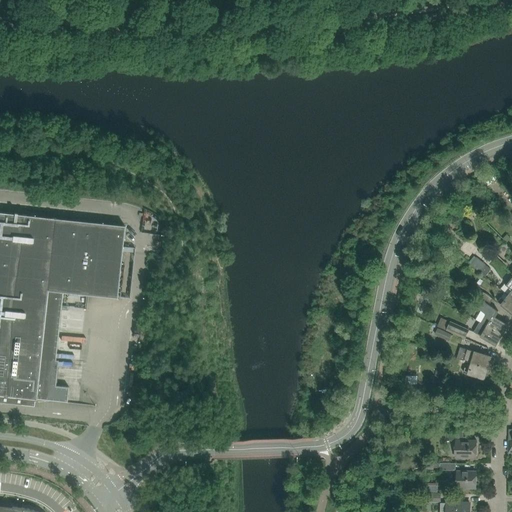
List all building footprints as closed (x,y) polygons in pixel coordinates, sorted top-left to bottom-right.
[(125,226),(115,225),(0,212),(0,395),(22,397),(36,399),(37,399),(67,402),(69,387),(55,385),(58,360),(55,360),(63,292),(117,297),(125,226)] [(486,264),(477,257),(471,264),(485,276),(491,269),(486,265),(486,264)] [(479,297),(484,300),(489,304),(492,299),(482,292),(479,297)] [(511,297),(509,295),(505,300),(501,297),(498,302),(511,312),(511,297)] [(486,315),(481,322),(502,335),(508,325),(495,317),(498,311),(489,304),(484,300),(480,307),(481,309),(485,312),(484,314),(486,315)] [(470,329),(451,321),(447,330),(466,339),(470,329)] [(502,335),(481,322),(480,322),(474,332),(496,345),(502,335)] [(437,327),(434,334),(449,340),(452,333),(437,327)] [(472,363),(488,368),(491,357),(468,349),(464,360),(472,363)] [(488,368),(472,363),(470,369),(465,367),(464,372),(485,379),(488,368)] [(436,371),(436,374),(433,383),(441,386),(444,373),(436,371)] [(0,395),(0,402),(21,404),(35,406),(36,399),(22,397),(0,395)] [(446,441),(456,441),(456,457),(477,458),(477,441),(464,440),(463,431),(445,433),(446,441)] [(460,487),(466,487),(476,488),(476,472),(457,471),(457,483),(452,483),(452,489),(460,489),(460,487)] [(469,511),(470,503),(460,503),(448,503),(447,507),(440,507),(440,511),(469,511)]
